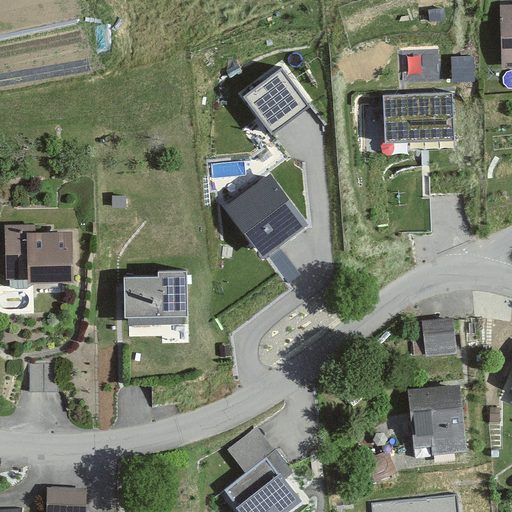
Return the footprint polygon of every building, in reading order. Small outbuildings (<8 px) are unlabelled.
[(511,66),(511,5),(494,6),(496,67),(511,66)] [(306,96),(281,63),(247,88),(273,122),(306,96)] [(452,88),(382,89),(386,132),(453,130),(452,88)] [(304,215),(270,170),(230,201),(264,246),(304,215)] [(63,285),(63,236),(32,236),(31,228),(0,228),(0,261),(0,283),(18,283),(18,286),(63,285)] [(284,248),(272,258),(291,281),(302,271),(284,248)] [(173,324),(173,273),(147,272),(147,279),(113,279),(112,323),(173,324)] [(447,358),(444,321),(416,323),(419,360),(447,358)] [(457,452),(450,388),(400,393),(406,451),(424,449),(425,456),(457,452)] [(223,453),(238,471),(264,450),(249,432),(223,453)] [(389,448),(368,457),(377,480),(398,471),(389,448)] [(217,494),(231,511),(271,511),(291,496),(260,459),(217,494)] [(75,511),(76,491),(39,490),(38,511),(75,511)] [(456,511),(454,496),(373,507),(373,511),(456,511)]
